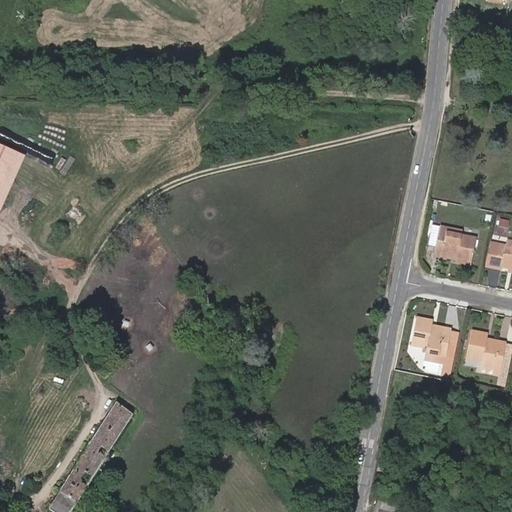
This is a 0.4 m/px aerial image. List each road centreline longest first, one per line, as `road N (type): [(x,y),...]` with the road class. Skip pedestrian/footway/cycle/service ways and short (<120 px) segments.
road 1 (tertiary): [(398,280),(434,98),(443,0)]
road 2 (tertiary): [(354,511),(398,280)]
